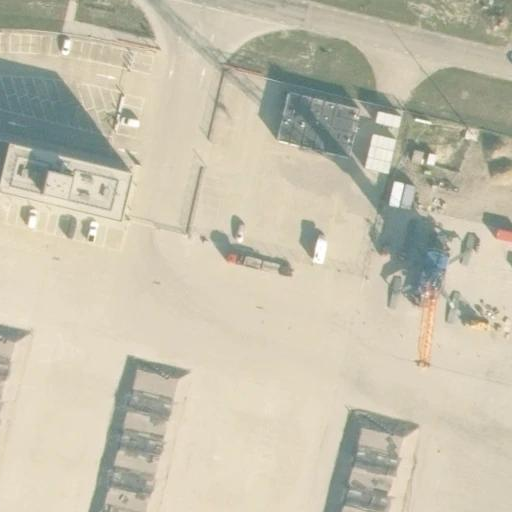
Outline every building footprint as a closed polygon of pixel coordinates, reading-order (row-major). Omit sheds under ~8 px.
[(287,92),(276,140),(348,157),(359,109),(287,92)] [(0,190),(119,219),(122,207),(118,206),(124,183),(127,184),(131,171),(0,139),(0,190)] [(457,193),(451,217),(511,231),(511,169),(465,158),(459,182),(457,182),(454,193),(457,193)] [(444,240),(449,215),(408,206),(402,231),(444,240)] [(439,290),(456,296),(464,272),(448,266),(439,290)] [(288,318),(254,481),(361,503),(396,337),(402,338),(412,290),(305,268),(294,320),(288,318)] [(399,511),(511,511),(511,316),(450,303),(417,456),(412,455),(399,511)] [(174,483),(229,493),(233,474),(178,464),(174,483)]
